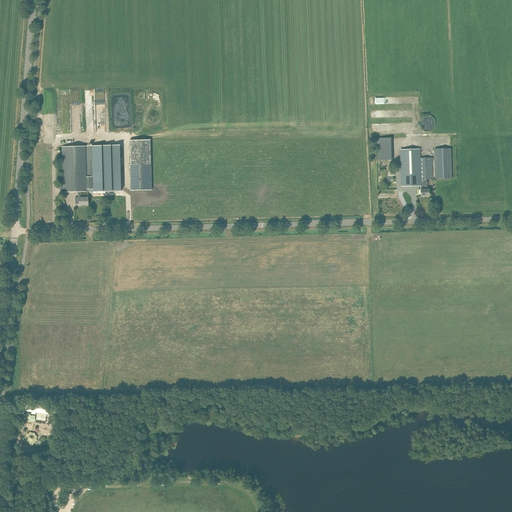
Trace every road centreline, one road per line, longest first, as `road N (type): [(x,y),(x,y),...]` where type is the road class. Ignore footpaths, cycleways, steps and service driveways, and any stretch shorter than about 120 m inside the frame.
road 1 (unclassified): [(14,231),(511,218)]
road 2 (tertiary): [(14,231),(33,0)]
road 3 (tertiary): [(0,405),(14,231)]
